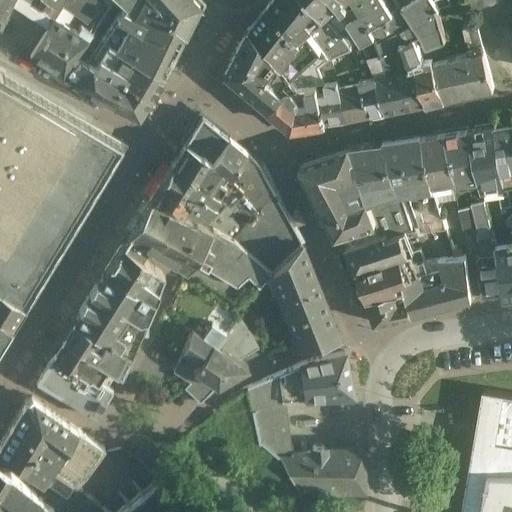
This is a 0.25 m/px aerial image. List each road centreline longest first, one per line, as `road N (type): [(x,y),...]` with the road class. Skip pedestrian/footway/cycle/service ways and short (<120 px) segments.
road 1 (residential): [(384,362),(360,336),(269,147)]
road 2 (residential): [(152,136),(0,53)]
road 3 (residential): [(387,511),(376,394),(384,362)]
road 4 (residential): [(384,362),(418,338),(511,324)]
